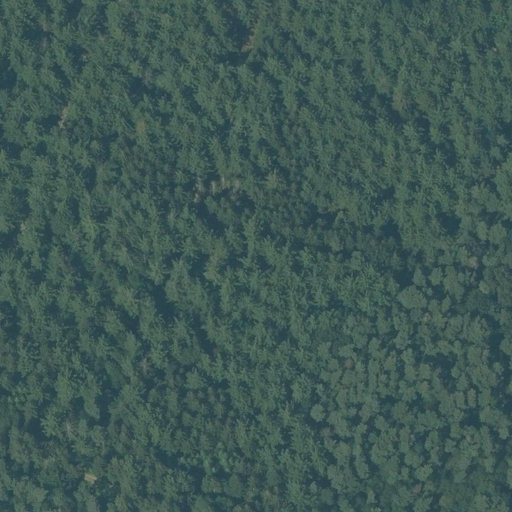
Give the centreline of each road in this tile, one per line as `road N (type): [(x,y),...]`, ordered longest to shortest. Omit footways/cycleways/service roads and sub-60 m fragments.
road 1 (track): [(0,312),(121,0)]
road 2 (track): [(156,511),(0,452)]
